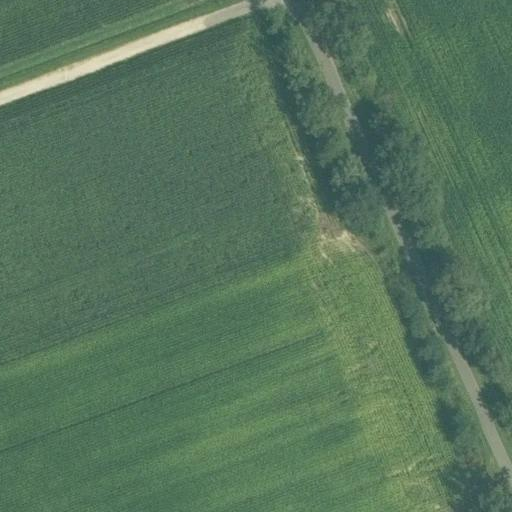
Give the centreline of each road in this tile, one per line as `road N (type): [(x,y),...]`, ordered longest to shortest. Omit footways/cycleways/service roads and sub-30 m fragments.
road 1 (unclassified): [(511,488),(288,0)]
road 2 (track): [(291,6),(239,5),(0,95)]
